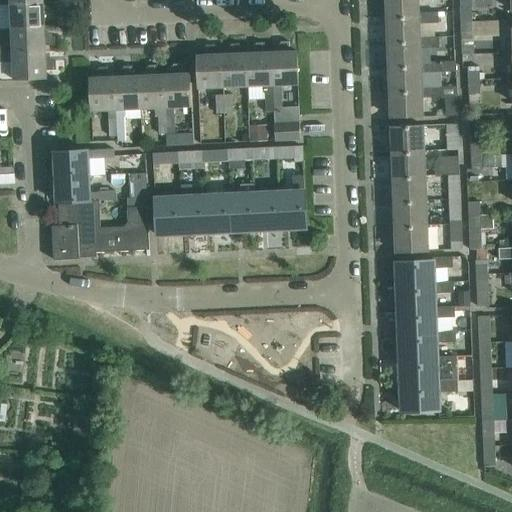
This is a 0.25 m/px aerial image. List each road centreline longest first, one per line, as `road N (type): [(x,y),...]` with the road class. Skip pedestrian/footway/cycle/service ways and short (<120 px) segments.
road 1 (residential): [(351,295),(339,4)]
road 2 (residential): [(339,4),(107,14),(94,0)]
road 3 (residential): [(32,280),(26,94),(0,96)]
road 4 (residential): [(351,295),(149,298)]
